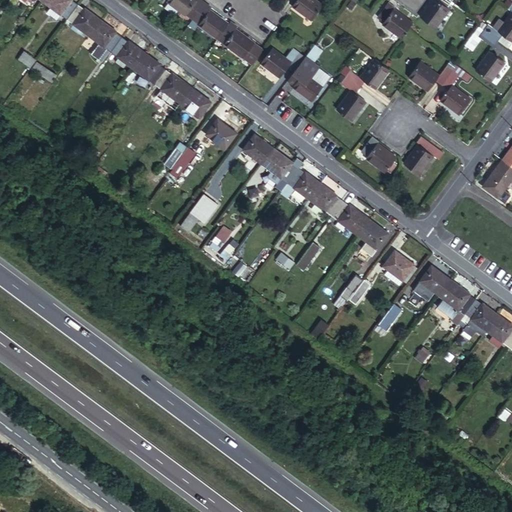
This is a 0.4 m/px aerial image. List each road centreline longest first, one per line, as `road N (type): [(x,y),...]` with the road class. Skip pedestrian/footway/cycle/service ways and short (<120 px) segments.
road 1 (motorway): [(317,511),(0,274)]
road 2 (residential): [(416,230),(107,0)]
road 3 (motorway): [(0,342),(227,511)]
road 4 (secondary): [(0,422),(119,511)]
road 5 (residential): [(511,302),(416,230)]
